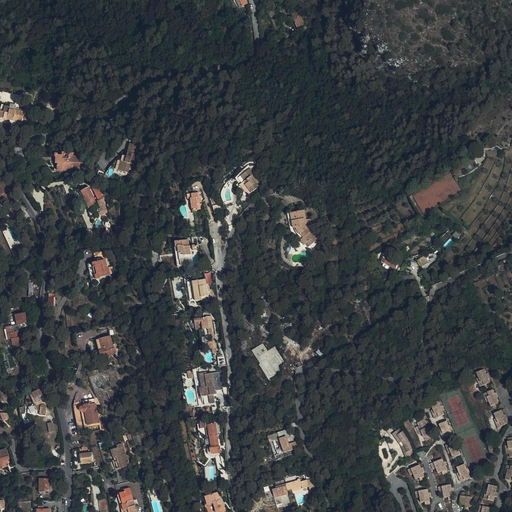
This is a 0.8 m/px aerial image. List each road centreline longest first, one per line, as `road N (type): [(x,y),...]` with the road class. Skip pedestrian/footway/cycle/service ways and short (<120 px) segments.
road 1 (unclassified): [(329,511),(305,443),(298,375),(308,367),(409,379),(434,289),(511,252)]
road 2 (residential): [(0,157),(43,233),(38,320),(63,426),(68,511)]
road 3 (residential): [(251,0),(256,63),(153,85),(71,127),(0,147)]
road 4 (residential): [(235,511),(221,260)]
